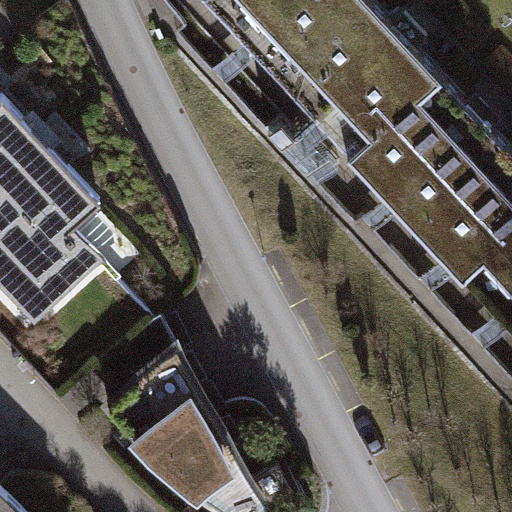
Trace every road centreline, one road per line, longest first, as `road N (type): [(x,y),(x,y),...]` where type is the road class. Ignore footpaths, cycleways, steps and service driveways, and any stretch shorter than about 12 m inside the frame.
road 1 (residential): [(102,0),(370,511)]
road 2 (residential): [(127,511),(0,376)]
